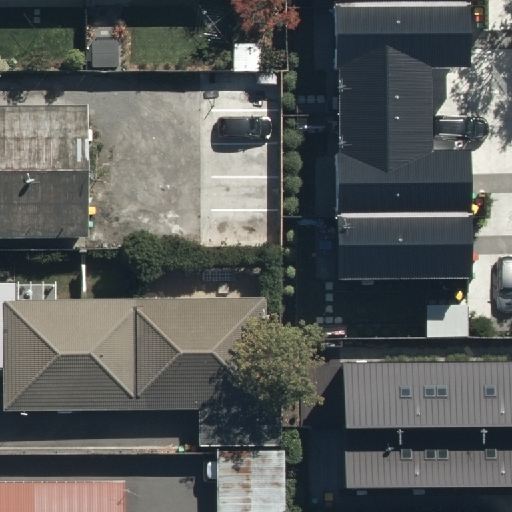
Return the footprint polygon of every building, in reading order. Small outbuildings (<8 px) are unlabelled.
[(336,0),(340,277),(470,276),(468,154),(431,154),(430,66),(470,66),(469,0),(336,0)] [(280,69),(182,70),(184,242),(281,242),(280,69)] [(83,105),(0,106),(0,240),(85,239),(83,105)] [(0,368),(2,413),(191,408),(192,444),(263,442),(258,296),(16,303),(15,280),(0,280),(0,368)] [(511,364),(345,365),(345,487),(511,486),(511,364)] [(271,511),(271,457),(216,457),(216,511),(271,511)] [(123,511),(124,474),(0,475),(0,511),(123,511)]
